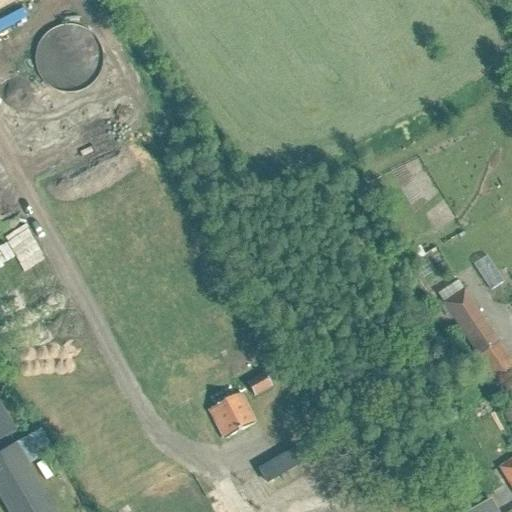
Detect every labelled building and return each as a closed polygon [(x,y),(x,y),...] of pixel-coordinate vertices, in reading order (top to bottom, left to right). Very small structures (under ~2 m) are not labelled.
[(51,31),(45,35),(40,41),(37,48),(35,55),(34,62),(35,70),(38,77),(43,83),(48,88),(55,92),(62,94),(69,95),(77,94),(84,92),(90,88),(96,83),(100,76),(103,69),(104,62),(103,54),(101,47),(98,41),(93,35),(87,30),(80,27),(73,26),(65,26),(58,27),(51,31)] [(202,237),(176,245),(189,286),(216,277),(202,237)] [(116,284),(115,314),(128,314),(129,284),(116,284)] [(498,343),(462,289),(440,304),(476,357),(498,343)] [(203,319),(150,346),(168,382),(170,380),(178,395),(176,397),(188,421),(208,411),(223,441),(254,426),(239,396),(241,394),(203,319)] [(85,321),(41,343),(88,437),(132,415),(85,321)] [(265,377),(247,386),(254,399),(271,390),(265,377)] [(0,434),(13,427),(0,404),(0,434)] [(0,501),(6,511),(51,511),(13,447),(0,454),(0,501)] [(511,494),(511,464),(509,460),(496,468),(511,494)]
